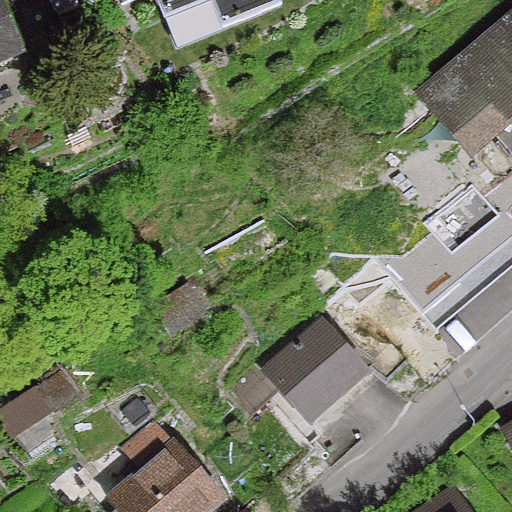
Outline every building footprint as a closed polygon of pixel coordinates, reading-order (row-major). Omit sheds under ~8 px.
[(158,0),(167,19),(206,0),(217,0),(230,26),(282,2),(280,0),(158,0)] [(0,61),(18,53),(0,9),(0,61)] [(511,17),(418,98),(461,149),(475,150),(506,124),(511,130),(511,17)] [(511,241),(511,170),(483,197),(502,217),(455,259),(430,232),(386,272),(428,318),(511,241)] [(198,310),(182,285),(147,307),(162,332),(198,310)] [(361,376),(317,326),(261,376),(304,425),(361,376)] [(74,393),(60,371),(32,390),(47,411),(74,393)] [(511,437),(508,440),(505,434),(503,435),(511,450),(511,437)] [(203,511),(217,501),(171,447),(105,503),(112,511),(203,511)] [(459,511),(453,503),(439,511),(459,511)]
